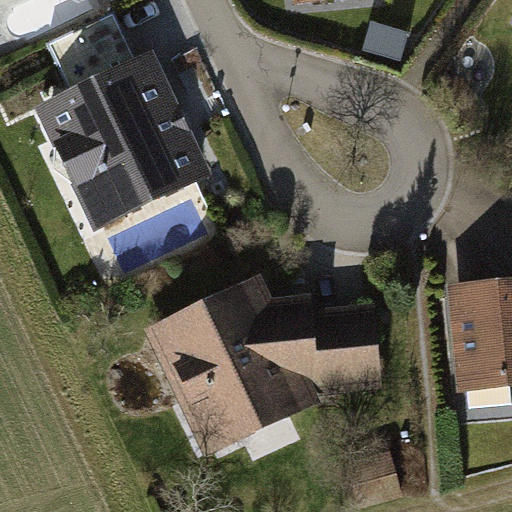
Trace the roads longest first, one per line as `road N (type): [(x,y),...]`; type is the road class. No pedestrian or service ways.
road 1 (residential): [(240,67),(260,125),(302,199),(351,226),(402,227),(423,195),(427,144),(398,111)]
road 2 (residential): [(398,111),(240,67)]
